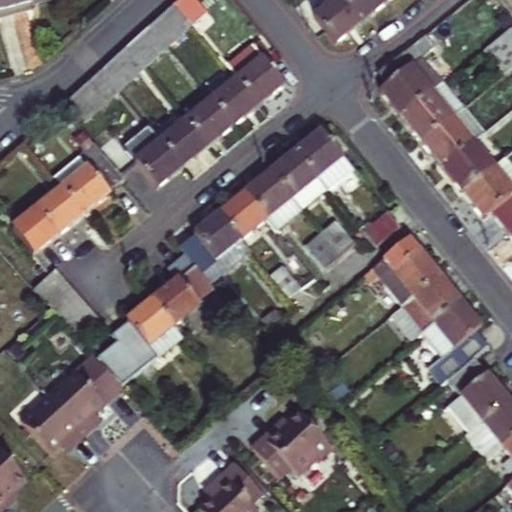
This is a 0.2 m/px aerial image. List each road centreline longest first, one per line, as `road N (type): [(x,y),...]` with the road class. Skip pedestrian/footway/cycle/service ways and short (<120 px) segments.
road 1 (residential): [(94,279),(331,89)]
road 2 (residential): [(511,313),(331,89)]
road 3 (residential): [(27,112),(148,0)]
road 4 (residential): [(331,89),(443,0)]
